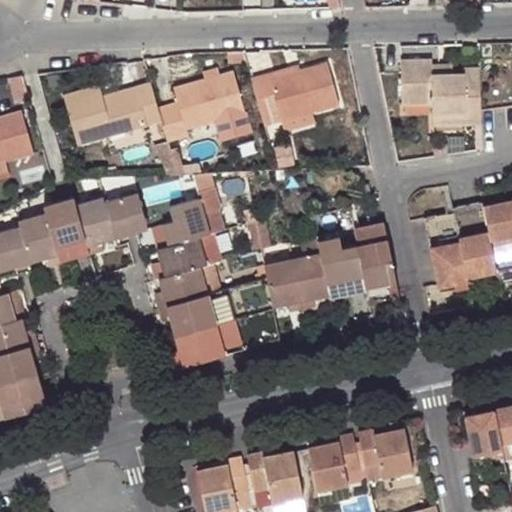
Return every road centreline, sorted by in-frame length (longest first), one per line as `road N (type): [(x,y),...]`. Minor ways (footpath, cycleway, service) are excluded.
road 1 (residential): [(19,41),(350,26)]
road 2 (residential): [(127,431),(423,367)]
road 3 (residential): [(423,367),(384,184)]
road 4 (residential): [(384,184),(350,26)]
road 5 (residential): [(350,26),(511,18)]
road 6 (residential): [(423,367),(457,511)]
road 7 (residential): [(19,41),(59,176)]
road 8 (residential): [(0,476),(127,431)]
road 9 (residential): [(384,184),(511,160)]
